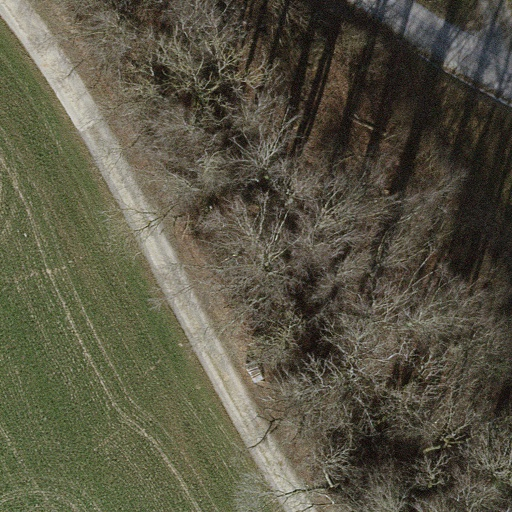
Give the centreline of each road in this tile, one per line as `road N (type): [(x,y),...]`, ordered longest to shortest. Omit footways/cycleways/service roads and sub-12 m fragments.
road 1 (track): [(10,0),(187,281),(318,511)]
road 2 (track): [(511,89),(377,0)]
